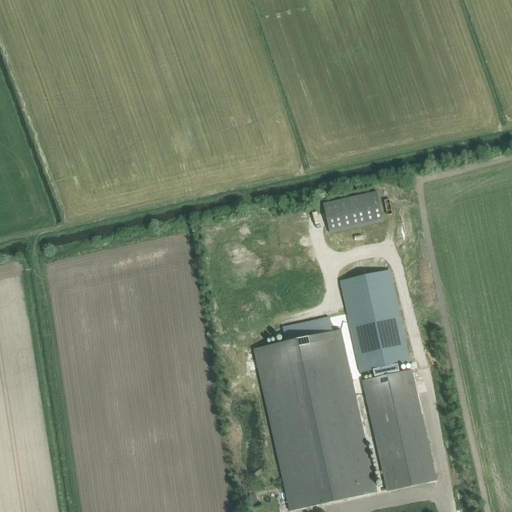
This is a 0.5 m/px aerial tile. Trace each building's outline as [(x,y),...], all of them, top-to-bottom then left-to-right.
[(377,192),(323,204),(330,234),(384,222),(377,192)] [(361,373),(375,370),(377,376),(398,371),(397,365),(410,362),(392,278),(343,289),(361,373)] [(341,330),(333,332),(330,318),(283,328),(286,343),(254,350),(290,511),(377,492),(341,330)] [(387,490),(436,480),(412,368),(398,371),(377,376),(366,379),(368,388),(365,389),(387,490)] [(255,493),(248,495),(251,507),(258,505),(255,493)]
